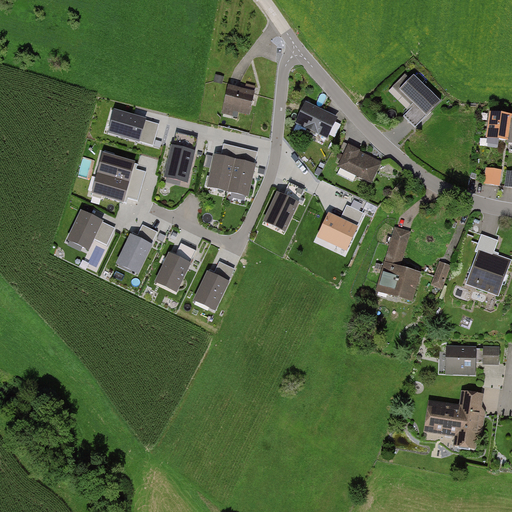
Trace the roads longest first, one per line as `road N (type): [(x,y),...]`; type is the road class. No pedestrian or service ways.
road 1 (residential): [(511,209),(458,196),(381,142),(286,36)]
road 2 (residential): [(182,222),(236,247),(272,170),(286,36)]
